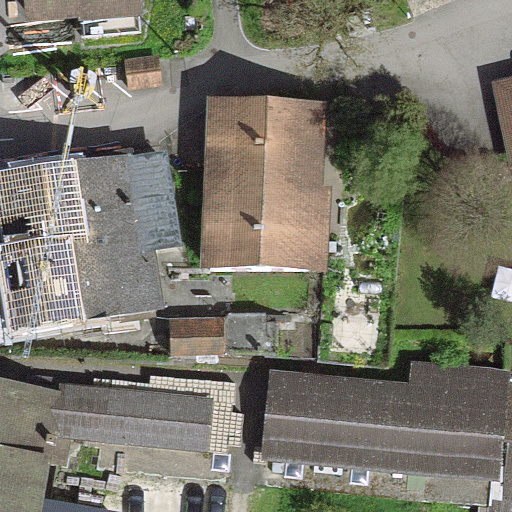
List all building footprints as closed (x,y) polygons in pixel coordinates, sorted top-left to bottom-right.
[(134,35),(131,0),(25,0),(27,19),(77,14),(79,40),(134,35)] [(157,71),(133,74),(135,94),(159,91),(157,71)] [(511,87),(496,91),(511,165),(511,164),(511,87)] [(304,273),(313,109),(213,104),(205,273),(304,273)] [(126,165),(125,161),(68,170),(75,211),(78,210),(104,292),(95,293),(101,326),(151,319),(142,253),(171,248),(157,160),(126,165)] [(0,179),(0,278),(9,337),(101,326),(95,293),(104,292),(78,210),(75,211),(68,170),(0,179)] [(219,326),(167,327),(168,358),(219,357),(260,358),(259,317),(226,318),(219,326)] [(511,511),(511,339),(503,338),(499,380),(410,372),(408,394),(270,380),(262,459),(488,481),(484,510),(497,511),(511,511)] [(0,511),(29,511),(36,476),(38,464),(58,467),(62,439),(199,452),(204,405),(87,394),(86,410),(0,394),(0,511)]
